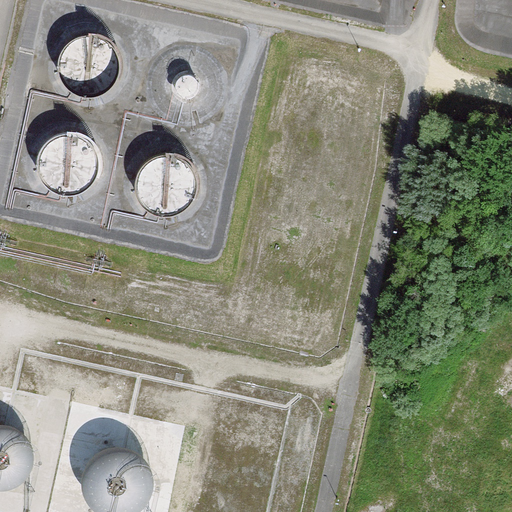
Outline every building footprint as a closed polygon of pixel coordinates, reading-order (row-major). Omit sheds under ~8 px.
[(75,94),(86,98),(97,99),(108,95),(116,87),(121,77),(121,66),(118,55),(110,47),(100,42),(88,41),(78,45),(69,53),(64,63),(64,74),(68,85),(75,94)] [(55,190),(65,195),(76,195),(87,191),(95,184),(100,173),(101,162),(97,151),(89,143),(79,138),(68,138),(57,141),(49,149),(44,159),(43,171),(47,181),(55,190)] [(152,210),(162,215),(174,216),(184,212),(193,204),(198,194),(198,183),(194,172),(187,164),(176,159),(165,158),(154,162),(146,170),(141,180),(140,191),(144,202),(152,210)] [(0,494),(3,495),(16,492),(28,484),(35,472),(37,458),(34,444),(26,433),(14,425),(0,422),(0,494)] [(79,485),(82,499),(91,510),(93,511),(137,511),(142,508),(150,496),(152,482),(149,469),(140,457),(128,450),(114,448),(100,451),(89,459),(81,471),(79,485)]
